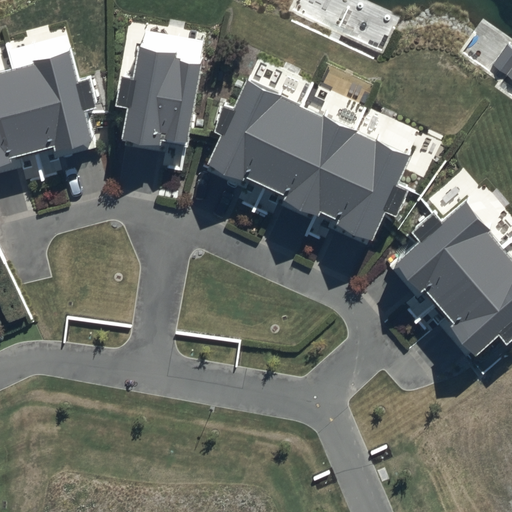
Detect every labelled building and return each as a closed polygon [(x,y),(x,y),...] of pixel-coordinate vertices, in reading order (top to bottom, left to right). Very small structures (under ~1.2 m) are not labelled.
[(204,54),(142,44),(136,83),(122,81),(117,114),(129,115),(125,141),(162,147),(162,142),(189,146),(204,54)] [(511,49),(508,46),(493,66),(511,79),(511,49)] [(73,53),(0,71),(0,170),(93,147),(86,118),(101,114),(92,79),(80,82),(73,53)] [(413,150),(251,78),(237,110),(229,106),(214,139),(222,142),(210,169),(373,242),(387,210),(398,215),(410,187),(399,182),(413,150)] [(511,248),(468,197),(442,218),(434,208),(413,226),(420,235),(396,256),(479,352),(498,335),(504,343),(511,335),(511,248)] [(136,477),(96,467),(93,483),(90,483),(83,511),(132,511),(137,492),(133,492),(136,477)]
